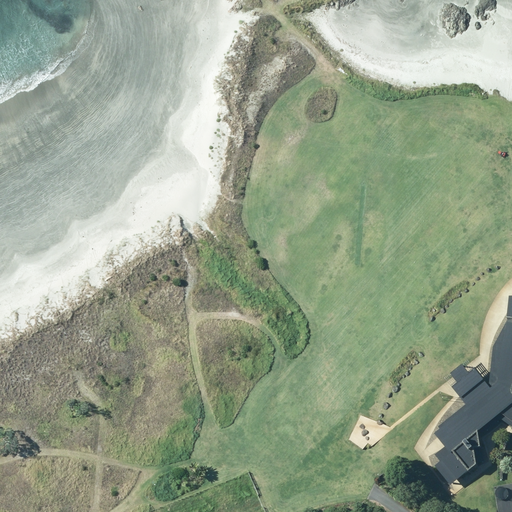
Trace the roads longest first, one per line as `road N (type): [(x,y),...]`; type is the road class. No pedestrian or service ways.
road 1 (track): [(118,511),(159,458),(287,465),(345,477),(364,492)]
road 2 (track): [(159,458),(42,452),(0,463)]
